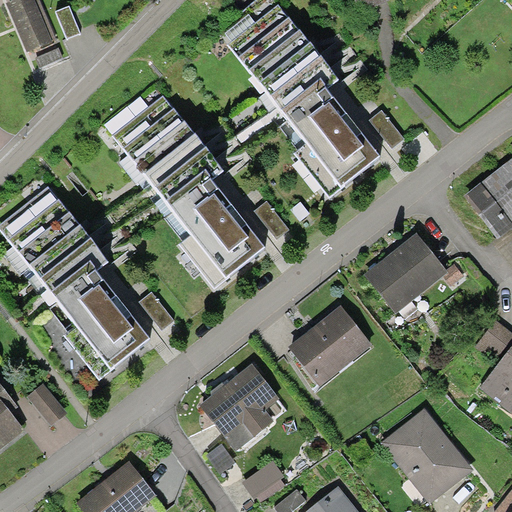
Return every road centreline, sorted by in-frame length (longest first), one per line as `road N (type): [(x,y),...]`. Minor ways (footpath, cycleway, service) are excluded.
road 1 (residential): [(511,115),(148,402),(0,506)]
road 2 (residential): [(0,168),(170,0)]
